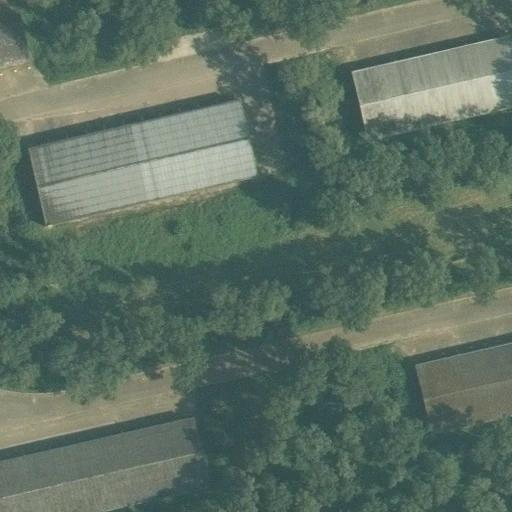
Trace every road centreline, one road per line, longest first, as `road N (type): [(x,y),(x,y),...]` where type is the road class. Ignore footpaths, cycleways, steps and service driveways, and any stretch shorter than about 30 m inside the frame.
road 1 (unclassified): [(0,112),(489,0)]
road 2 (unclassified): [(45,410),(511,296)]
